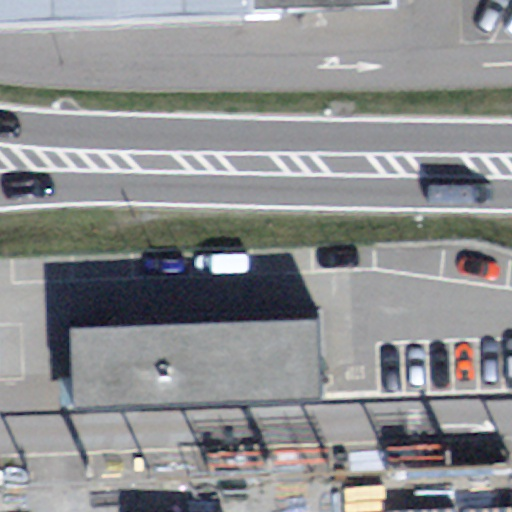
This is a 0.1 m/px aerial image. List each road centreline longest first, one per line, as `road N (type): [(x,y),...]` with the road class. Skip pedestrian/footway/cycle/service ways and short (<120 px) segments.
road 1 (primary): [(511,139),(0,122)]
road 2 (primary): [(0,193),(511,192)]
